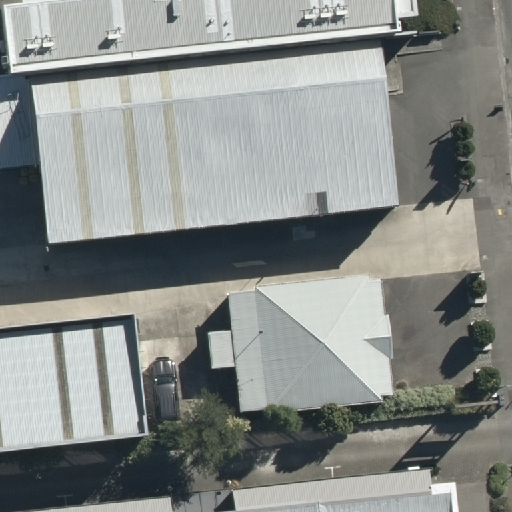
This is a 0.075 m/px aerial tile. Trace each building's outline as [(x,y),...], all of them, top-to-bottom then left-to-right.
[(399,0),(0,0),(0,22),(6,70),(402,21),(399,0)] [(368,41),(24,78),(41,239),(385,202),(368,41)] [(377,280),(217,288),(219,329),(195,331),(197,360),(221,359),(223,398),(383,390),(377,280)] [(128,313),(0,321),(0,432),(135,423),(128,313)] [(430,511),(427,476),(22,511),(430,511)]
